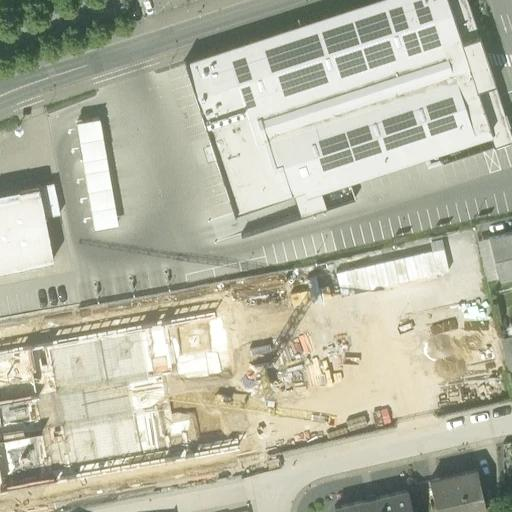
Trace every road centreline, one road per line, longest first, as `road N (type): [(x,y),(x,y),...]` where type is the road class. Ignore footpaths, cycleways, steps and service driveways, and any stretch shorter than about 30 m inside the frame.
road 1 (tertiary): [(0,94),(286,0)]
road 2 (residential): [(511,421),(321,463),(280,480),(273,511)]
